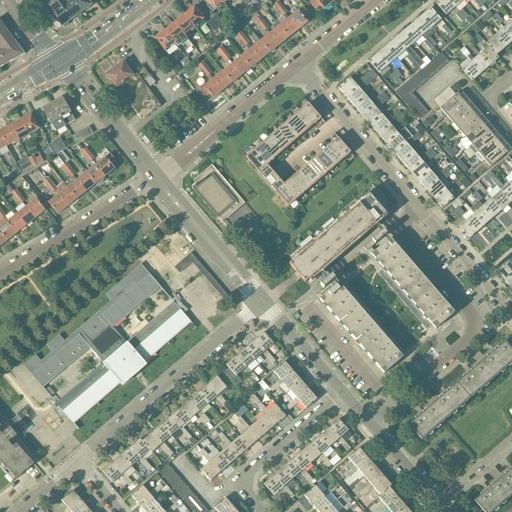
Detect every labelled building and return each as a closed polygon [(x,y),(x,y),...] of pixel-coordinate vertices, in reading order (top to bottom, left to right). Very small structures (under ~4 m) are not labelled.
[(69,23),(68,22),(72,19),(62,6),(57,0),(43,0),(42,1),(56,22),(58,21),(62,26),(63,26),(64,27),(69,23)] [(80,13),(81,12),(72,0),(69,0),(66,3),(63,0),(57,0),(62,6),(72,19),(76,16),(78,16),(80,15),(80,13)] [(72,0),(81,12),(86,9),(88,9),(90,8),(90,6),(91,5),(87,0),(72,0)] [(213,12),(225,3),(222,0),(205,0),(209,5),(208,6),(213,12)] [(323,10),(333,2),(331,0),(313,0),(310,3),(315,10),(320,6),(323,10)] [(446,16),(455,8),(448,0),(440,0),(436,4),(446,16)] [(463,0),(448,0),(455,8),(456,8),(464,1),(463,0)] [(278,10),(283,6),(279,1),(274,5),(278,10)] [(288,13),(283,6),(278,10),(283,16),(288,13)] [(185,16),(194,27),(195,29),(199,26),(197,24),(203,19),(194,8),(185,16)] [(299,11),(289,19),(298,30),(308,22),(304,18),(309,14),(304,8),(299,11)] [(431,8),(421,16),(432,28),(441,20),(431,8)] [(462,9),(459,12),(465,19),(470,24),(474,20),(470,16),(468,17),(462,9)] [(462,22),(465,19),(459,12),(456,15),(462,22)] [(492,16),(489,12),(481,19),(484,23),(492,16)] [(494,16),(500,24),(503,21),(497,14),(494,16)] [(216,15),(212,18),(221,29),(225,25),(216,15)] [(192,32),(195,29),(194,27),(185,16),(175,23),(184,35),(190,30),(192,32)] [(259,25),(264,22),(260,16),(255,20),(259,25)] [(423,36),(432,28),(421,16),(412,24),(423,36)] [(212,18),(207,22),(216,33),(221,29),(212,18)] [(289,38),(298,30),(289,19),(279,26),(289,38)] [(0,49),(10,63),(25,54),(0,20),(0,49)] [(269,28),(264,22),(259,25),(265,31),(269,28)] [(484,28),(479,22),(472,28),(477,34),(484,28)] [(188,39),(184,35),(175,23),(166,31),(165,31),(176,44),(178,47),(188,39)] [(414,44),(423,36),(412,24),(404,31),(414,44)] [(445,25),(441,28),(447,35),(451,32),(445,25)] [(279,26),(270,34),(279,45),(289,38),(279,26)] [(506,48),(511,42),(511,37),(504,28),(495,36),(506,48)] [(176,44),(165,31),(156,39),(165,50),(171,45),(173,47),(176,44)] [(409,48),(414,44),(404,31),(395,39),(405,51),(406,51),(409,48)] [(236,35),(240,40),(245,37),(241,32),(236,35)] [(472,35),(479,42),(482,39),(476,32),(472,35)] [(270,53),(279,45),(270,34),(261,42),(270,53)] [(495,36),(486,44),(488,47),(496,56),(506,48),(495,36)] [(245,37),(240,40),(246,46),(250,43),(245,37)] [(433,47),(436,44),(430,37),(427,40),(433,47)] [(397,59),(405,51),(395,39),(386,47),(397,59)] [(433,47),(427,40),(423,43),(429,50),(433,47)] [(251,49),(260,60),(270,53),(261,42),(251,49)] [(499,59),(496,56),(488,47),(486,44),(485,43),(481,46),(485,50),(480,55),(490,67),(499,59)] [(218,50),(222,56),(227,52),(222,47),(218,50)] [(386,47),(377,54),(388,66),(397,59),(386,47)] [(406,51),(409,55),(416,62),(420,67),(424,64),(413,52),(409,48),(406,51)] [(464,48),(461,51),(467,58),(470,55),(464,48)] [(0,68),(10,63),(0,49),(0,68)] [(251,68),(260,60),(251,49),(242,56),(242,57),(251,68)] [(467,58),(461,51),(457,54),(463,61),(467,58)] [(227,52),(222,56),(227,61),(231,58),(227,52)] [(444,66),(449,62),(441,53),(436,57),(444,66)] [(379,74),(388,66),(377,54),(369,62),(379,74)] [(412,65),(416,62),(409,55),(406,58),(412,65)] [(490,67),(480,55),(474,59),(471,62),(481,74),(490,67)] [(242,57),(232,64),(241,76),(251,68),(242,57)] [(436,57),(432,61),(440,70),(444,66),(436,57)] [(435,74),(440,70),(432,61),(431,62),(427,65),(435,74)] [(118,94),(119,93),(122,91),(143,120),(161,106),(149,89),(137,72),(133,75),(124,62),(106,75),(116,89),(115,89),(118,94)] [(199,65),(203,71),(208,68),(203,62),(199,65)] [(471,62),(470,63),(462,70),(472,82),(481,74),(471,62)] [(232,83),(241,76),(232,64),(223,72),(232,83)] [(427,65),(422,69),(430,78),(435,74),(427,65)] [(137,72),(149,89),(156,83),(144,67),(137,72)] [(208,68),(203,71),(208,77),(212,73),(208,68)] [(402,83),(403,83),(398,77),(401,75),(395,68),(391,71),(402,83)] [(426,82),(430,78),(422,69),(418,73),(426,82)] [(362,84),(375,73),(372,70),(360,81),(362,84)] [(388,73),(394,81),(399,86),(402,83),(391,71),(388,73)] [(214,79),(223,91),(232,83),(223,72),(214,79)] [(362,84),(365,87),(378,76),(375,73),(362,84)] [(418,73),(413,77),(421,86),(426,82),(418,73)] [(417,90),(421,86),(413,77),(409,81),(417,90)] [(338,88),(346,98),(358,88),(350,78),(338,88)] [(213,98),(223,91),(214,79),(204,87),(204,88),(200,91),(205,98),(210,94),(213,98)] [(409,81),(404,85),(395,93),(412,94),(417,90),(409,81)] [(443,103),(454,93),(450,87),(438,98),(443,103)] [(354,107),(366,97),(358,88),(346,98),(354,107)] [(379,102),(386,96),(383,92),(376,99),(379,102)] [(416,99),(412,94),(395,93),(403,102),(407,107),(416,99)] [(440,109),(447,116),(464,101),(457,94),(440,109)] [(379,102),(374,106),(362,117),(370,126),(382,115),(377,109),(381,105),(388,99),(386,96),(379,102)] [(354,107),(362,117),(374,106),(366,97),(354,107)] [(62,98),(52,103),(65,126),(75,120),(62,98)] [(420,103),(416,99),(407,107),(411,111),(420,103)] [(464,101),(447,116),(453,123),(470,108),(464,101)] [(56,131),(65,126),(52,103),(43,109),(56,131)] [(313,125),(321,118),(308,103),(300,110),(313,125)] [(424,108),(420,103),(411,111),(415,116),(424,108)] [(428,113),(424,108),(415,116),(419,120),(428,113)] [(453,123),(459,131),(477,116),(470,108),(453,123)] [(300,110),(293,117),(305,132),(313,125),(300,110)] [(382,115),(370,126),(378,135),(390,124),(395,120),(402,114),(399,111),(392,117),(391,116),(386,120),(382,115)] [(402,114),(395,120),(398,124),(405,118),(402,114)] [(31,115),(26,117),(25,116),(20,119),(29,135),(39,129),(31,115)] [(477,116),(459,131),(465,138),(483,123),(477,116)] [(298,139),(305,132),(293,117),(285,124),(298,139)] [(19,140),(29,135),(20,119),(15,121),(16,123),(11,126),(19,140)] [(465,138),(472,146),(489,131),(483,123),(465,138)] [(285,124),(277,130),(290,145),(298,139),(285,124)] [(390,124),(378,135),(386,144),(398,134),(390,124)] [(423,128),(419,124),(414,128),(418,132),(423,128)] [(2,130),(0,131),(0,134),(3,140),(5,139),(8,146),(10,144),(19,140),(11,126),(7,128),(6,126),(1,129),(2,130)] [(72,137),(76,143),(92,133),(89,127),(72,137)] [(282,152),(290,145),(277,130),(269,137),(282,152)] [(478,153),(495,138),(489,131),(472,146),(469,148),(475,155),(478,153)] [(421,137),(417,133),(411,139),(414,143),(421,137)] [(0,149),(7,146),(8,146),(5,139),(3,140),(0,134),(0,149)] [(406,143),(398,134),(386,144),(394,153),(406,143)] [(269,137),(262,144),(275,159),(282,152),(269,137)] [(343,160),(351,153),(338,138),(330,145),(343,160)] [(484,160),(502,145),(495,138),(478,153),(475,155),(482,163),(484,160)] [(58,139),(48,145),(49,147),(54,155),(63,150),(58,139)] [(415,153),(406,143),(394,153),(403,163),(415,153)] [(254,150),(267,165),(275,159),(262,144),(254,150)] [(77,147),(86,157),(90,153),(86,148),(83,150),(79,145),(77,147)] [(330,145),(322,152),(335,166),(343,160),(330,145)] [(484,160),(491,167),(508,153),(502,145),(484,160)] [(49,147),(44,150),(48,158),(54,155),(49,147)] [(427,158),(434,151),(432,148),(425,155),(427,158)] [(246,157),(263,177),(267,173),(264,168),(267,165),(254,150),(246,157)] [(63,151),(57,155),(61,160),(66,155),(63,151)] [(437,155),(434,151),(427,158),(430,161),(437,155)] [(327,173),(335,166),(322,152),(315,158),(327,173)] [(90,153),(86,157),(91,163),(95,159),(90,153)] [(411,172),(422,162),(415,153),(403,163),(411,172)] [(34,155),(29,158),(34,167),(39,164),(34,155)] [(105,158),(96,165),(105,177),(115,169),(111,165),(116,161),(110,155),(106,158),(105,158)] [(315,158),(307,165),(320,180),(327,173),(315,158)] [(511,174),(511,172),(511,169),(508,164),(504,160),(501,162),(511,174)] [(22,171),(33,165),(30,161),(20,167),(22,171)] [(431,171),(422,162),(411,172),(419,181),(431,171)] [(62,167),(66,172),(71,168),(67,163),(62,167)] [(101,180),(105,177),(96,165),(86,173),(96,184),(98,187),(103,182),(101,180)] [(245,203),(212,165),(194,180),(198,186),(197,187),(196,185),(192,188),(222,223),(227,218),(227,219),(245,203)] [(267,165),(264,168),(267,173),(263,177),(272,187),(277,183),(280,188),(284,185),(267,165)] [(312,186),(320,180),(307,165),(299,172),(312,186)] [(443,176),(450,170),(447,167),(440,173),(443,176)] [(21,172),(18,168),(9,173),(12,177),(21,172)] [(71,168),(66,172),(72,178),(76,174),(71,168)] [(446,180),(453,173),(450,170),(443,176),(446,180)] [(431,171),(419,181),(426,191),(438,180),(431,171)] [(299,172),(291,178),(304,193),(312,186),(299,172)] [(86,192),(96,184),(86,173),(77,180),(86,192)] [(504,188),(494,176),(490,179),(496,186),(501,191),(504,188)] [(44,182),(48,187),(52,183),(48,178),(44,182)] [(297,200),(304,193),(291,178),(284,185),(297,200)] [(461,182),(466,189),(471,185),(465,178),(461,182)] [(494,188),(496,186),(490,179),(488,181),(494,188)] [(77,200),(86,192),(77,180),(67,188),(77,200)] [(447,189),(438,180),(426,191),(434,200),(447,189)] [(52,183),(48,187),(53,193),(57,189),(52,183)] [(284,185),(280,188),(277,183),(272,187),(289,207),(297,200),(284,185)] [(511,201),(511,186),(509,184),(504,188),(501,191),(500,191),(511,203),(511,201)] [(7,188),(16,198),(20,195),(16,190),(14,191),(10,186),(7,188)] [(67,207),(77,200),(67,188),(58,196),(67,207)] [(298,274),(306,283),(393,207),(377,189),(290,264),(298,274)] [(447,189),(434,200),(443,209),(455,199),(447,189)] [(472,193),(469,190),(462,196),(465,199),(472,193)] [(473,194),(479,201),(483,199),(476,191),(473,194)] [(502,211),(511,203),(500,191),(491,199),(502,211)] [(25,201),(20,195),(16,198),(21,204),(25,201)] [(58,215),(67,207),(58,196),(49,203),(58,215)] [(26,207),(36,219),(45,211),(36,199),(26,207)] [(502,211),(491,199),(483,206),(493,218),(502,211)] [(465,213),(455,202),(452,205),(455,209),(461,216),(465,213)] [(493,218),(483,206),(479,202),(470,210),(474,214),(484,226),(493,218)] [(17,214),(26,226),(36,219),(26,207),(17,214)] [(452,212),(458,219),(461,216),(455,209),(452,212)] [(17,234),(26,226),(17,214),(7,222),(17,234)] [(484,226),(474,214),(465,222),(475,234),(484,226)] [(0,232),(7,241),(17,234),(7,222),(0,227),(0,232)] [(467,241),(475,234),(465,222),(456,229),(467,241)] [(371,255),(389,276),(384,281),(407,307),(423,325),(428,321),(430,319),(434,324),(433,326),(436,330),(443,324),(453,315),(388,240),(379,249),(375,252),(372,247),(388,234),(384,230),(364,247),(367,251),(368,251),(371,255)] [(226,302),(227,303),(231,300),(191,254),(175,268),(178,272),(178,271),(191,260),(227,302),(226,302)] [(511,265),(508,261),(497,271),(496,271),(500,276),(501,279),(504,280),(504,281),(511,274),(511,265)] [(144,362),(167,343),(169,346),(170,345),(167,342),(190,323),(196,329),(196,328),(183,313),(187,309),(183,307),(182,305),(179,308),(174,302),(173,303),(127,342),(113,326),(136,307),(137,308),(137,307),(137,306),(160,286),(141,264),(129,275),(117,284),(105,295),(111,301),(100,311),(75,332),(76,332),(64,342),(59,335),(46,346),(52,352),(41,362),(35,355),(23,366),(42,387),(54,377),(65,367),(66,368),(66,367),(66,366),(88,347),(102,363),(56,403),(60,409),(57,412),(59,414),(61,417),(65,415),(78,430),(79,429),(74,423),(96,403),(98,406),(99,405),(97,403),(120,383),(122,386),(146,365),(144,362)] [(384,374),(401,360),(349,299),(355,294),(346,285),(342,288),(335,279),(336,278),(332,274),(320,285),(324,288),(330,283),(334,288),(328,293),(320,300),(384,374)] [(263,354),(268,359),(272,356),(267,351),(275,344),(265,333),(256,341),(265,352),(263,354)] [(263,354),(265,352),(256,341),(251,344),(246,349),(256,360),(263,354)] [(481,362),(495,378),(511,363),(511,349),(505,342),(481,362)] [(248,367),(256,360),(246,349),(237,357),(246,368),(245,370),(249,375),(253,372),(248,367)] [(245,370),(246,368),(237,357),(227,365),(229,367),(224,372),(236,385),(241,381),(237,376),(245,370)] [(282,381),(293,372),(285,362),(274,372),(281,380),(282,381)] [(495,378),(481,362),(457,383),(471,399),(495,378)] [(258,378),(253,372),(249,375),(254,381),(256,379),(258,378)] [(278,388),(284,383),(290,391),(301,381),(293,372),(282,381),(281,380),(275,385),(278,388)] [(218,376),(209,384),(219,396),(217,398),(222,403),(225,400),(221,394),(228,388),(218,376)] [(298,400),(309,390),(301,381),(290,391),(297,398),(298,400)] [(471,399),(457,383),(433,404),(446,419),(471,399)] [(217,398),(219,396),(209,384),(200,392),(210,404),(217,398)] [(51,396),(54,393),(49,387),(45,390),(51,396)] [(318,400),(309,390),(298,400),(297,398),(291,403),(294,407),(300,402),(306,410),(318,400)] [(290,391),(285,395),(287,398),(283,401),(286,405),(295,398),(290,391)] [(202,411),(210,404),(200,392),(190,401),(200,412),(198,413),(203,419),(206,416),(202,411)] [(256,404),(260,409),(264,406),(259,401),(257,402),(253,397),(251,399),(256,404)] [(230,405),(225,400),(222,403),(226,408),(228,407),(230,405)] [(190,401),(181,409),(191,420),(198,413),(200,412),(190,401)] [(433,404),(409,424),(422,440),(446,419),(433,404)] [(276,424),(277,424),(286,416),(276,405),(268,412),(264,406),(260,409),(265,414),(267,413),(276,424)] [(190,420),(191,420),(181,409),(171,417),(181,428),(179,430),(184,435),(188,432),(183,427),(190,420)] [(234,413),(232,414),(241,425),(245,422),(240,417),(238,418),(234,413)] [(267,432),(276,424),(267,413),(265,414),(257,421),(267,432)] [(206,416),(203,419),(208,424),(209,423),(211,421),(206,416)] [(162,425),(172,436),(179,430),(181,428),(171,417),(162,425)] [(338,440),(343,446),(346,443),(343,439),(351,433),(351,432),(354,430),(348,423),(345,426),(340,419),(330,428),(340,439),(338,440)] [(250,428),(245,422),(241,425),(246,431),(248,429),(258,440),(267,432),(257,421),(250,428)] [(0,424),(0,460),(16,479),(34,464),(12,439),(17,435),(10,427),(6,431),(0,424)] [(164,443),(172,436),(162,425),(153,433),(163,444),(161,446),(166,451),(169,448),(164,443)] [(338,440),(340,439),(330,428),(321,436),(331,447),(338,440)] [(248,448),(258,440),(248,429),(246,431),(239,437),(248,448)] [(188,432),(184,435),(189,440),(191,439),(192,437),(188,432)] [(163,444),(153,433),(143,441),(151,450),(153,452),(161,446),(163,444)] [(223,441),(226,438),(222,433),(218,436),(223,441)] [(331,447),(321,436),(311,444),(321,455),(319,457),(324,462),(328,459),(323,454),(331,447)] [(231,444),(226,438),(223,441),(227,447),(229,445),(239,457),(248,448),(239,437),(231,444)] [(151,450),(143,441),(141,439),(132,447),(142,458),(140,460),(145,465),(148,462),(143,457),(151,450)] [(351,448),(346,443),(343,446),(348,451),(349,450),(351,448)] [(311,444),(302,452),(312,463),(319,457),(321,455),(311,444)] [(230,465),(239,457),(229,445),(227,447),(220,453),(230,465)] [(140,460),(142,458),(132,447),(123,455),(132,466),(140,460)] [(173,453),(169,448),(166,451),(173,459),(175,458),(172,454),(173,453)] [(357,467),(368,458),(359,448),(348,458),(355,466),(350,470),(353,474),(358,469),(357,467)] [(204,458),(208,455),(203,449),(201,450),(199,452),(204,458)] [(302,452),(293,460),(302,471),(301,473),(305,478),(309,475),(304,470),(312,463),(302,452)] [(212,460),(208,455),(204,458),(209,463),(211,461),(220,473),(230,465),(220,453),(212,460)] [(132,466),(123,455),(113,463),(123,474),(121,476),(126,481),(129,478),(125,473),(132,466)] [(376,467),(368,458),(357,467),(358,469),(364,477),(376,467)] [(332,464),(328,459),(324,462),(329,467),(331,466),(332,464)] [(301,473),(302,471),(293,460),(283,468),(293,479),(301,473)] [(211,481),(220,473),(211,461),(209,463),(201,469),(211,481)] [(148,462),(145,465),(149,471),(151,469),(153,468),(148,462)] [(121,476),(123,474),(113,463),(103,471),(113,483),(121,476)] [(163,477),(172,469),(168,464),(165,466),(159,472),(163,477)] [(384,476),(376,467),(364,477),(371,484),(365,489),(368,492),(374,488),(372,486),(384,476)] [(282,489),(286,494),(290,491),(285,486),(293,479),(283,468),(274,476),(283,487),(282,489)] [(511,468),(499,480),(511,495),(511,468)] [(167,481),(176,473),(172,469),(163,477),(167,481)] [(353,474),(350,470),(344,475),(347,478),(353,474)] [(171,486),(180,478),(176,473),(167,481),(171,486)] [(313,480),(309,475),(305,478),(309,483),(302,489),(306,494),(315,486),(313,484),(311,482),(313,480)] [(282,489),(283,487),(274,476),(264,484),(274,495),(282,489)] [(381,496),(390,488),(392,486),(384,476),(372,486),(374,488),(381,496)] [(134,484),(129,478),(126,481),(130,487),(132,485),(134,484)] [(175,491),(184,483),(180,478),(171,486),(175,491)] [(511,495),(499,480),(475,501),(484,511),(493,511),(511,495)] [(180,496),(188,488),(184,483),(175,491),(180,496)] [(155,489),(158,492),(164,487),(161,484),(155,489)] [(334,484),(328,489),(331,492),(339,485),(338,484),(335,486),(334,484)] [(326,497),(331,492),(328,489),(323,493),(316,485),(312,489),(305,494),(305,495),(313,505),(324,495),(326,497)] [(153,497),(158,492),(155,489),(150,493),(143,486),(132,495),(140,505),(152,495),(153,497)] [(184,501),(193,493),(188,488),(180,496),(184,501)] [(384,511),(388,509),(387,507),(398,498),(390,488),(381,496),(380,496),(379,498),(386,506),(380,510),(381,511),(384,511)] [(368,492),(365,489),(360,494),(362,496),(363,497),(368,492)] [(70,510),(81,500),(73,491),(62,500),(68,508),(70,510)] [(295,497),(290,491),(286,494),(291,500),(293,498),(295,497)] [(188,506),(197,498),(193,493),(184,501),(188,506)] [(153,497),(152,495),(140,505),(146,511),(150,511),(160,505),(153,497)] [(326,497),(324,495),(313,505),(319,511),(323,511),(333,504),(326,497)] [(192,510),(201,502),(197,498),(188,506),(192,510)] [(214,508),(217,511),(229,511),(234,508),(226,498),(214,508)] [(387,507),(388,509),(390,511),(400,511),(406,507),(398,498),(387,507)] [(68,508),(63,511),(70,511),(71,511),(86,511),(89,510),(81,500),(70,510),(68,508)] [(193,511),(199,511),(205,507),(201,502),(192,510),(193,511)] [(171,508),(174,511),(180,506),(177,503),(171,508)] [(344,507),(347,511),(353,506),(350,503),(344,507)]
